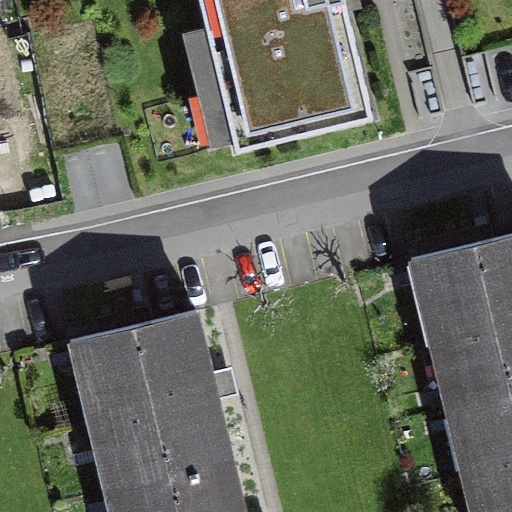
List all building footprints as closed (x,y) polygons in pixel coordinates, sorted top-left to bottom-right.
[(348,10),(345,0),(200,0),(236,149),(373,116),(348,10)] [(443,405),(511,388),(511,234),(409,259),(443,405)] [(105,484),(236,456),(205,312),(74,340),(105,484)] [(511,511),(511,388),(443,405),(468,511),(511,511)] [(248,511),(236,456),(105,484),(110,511),(248,511)]
